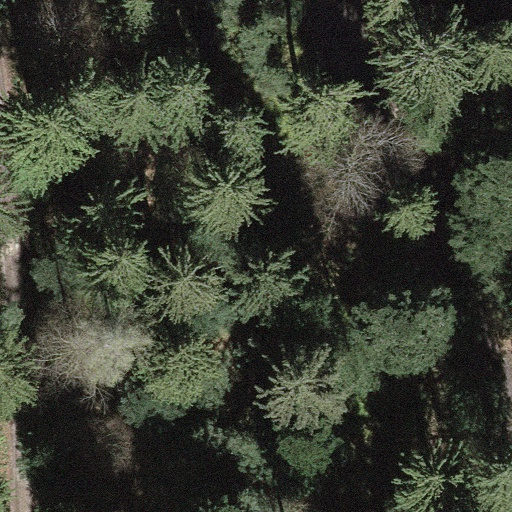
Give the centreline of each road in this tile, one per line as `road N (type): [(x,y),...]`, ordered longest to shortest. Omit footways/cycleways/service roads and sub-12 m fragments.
road 1 (track): [(511,459),(309,0)]
road 2 (track): [(0,134),(18,269),(29,511)]
road 3 (track): [(392,179),(511,163)]
